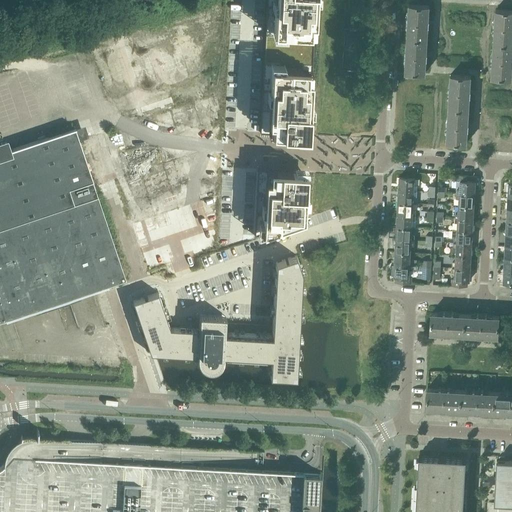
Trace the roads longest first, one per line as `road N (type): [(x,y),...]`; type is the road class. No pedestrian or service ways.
road 1 (unclassified): [(0,424),(53,417),(335,433),(354,440),(365,459),(363,511)]
road 2 (residential): [(327,229),(123,296),(151,410)]
road 3 (unclassified): [(372,441),(343,423),(151,410)]
road 4 (residential): [(410,296),(381,293),(372,283),(380,158)]
road 5 (residential): [(380,158),(388,0)]
road 6 (unclassified): [(151,410),(0,409)]
road 7 (residential): [(483,299),(490,164)]
road 8 (residential): [(404,427),(410,296)]
